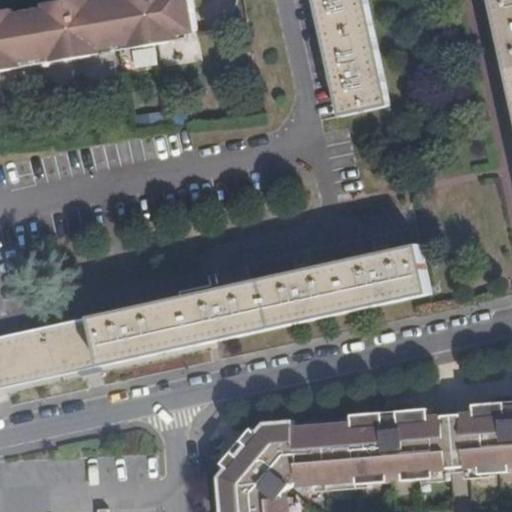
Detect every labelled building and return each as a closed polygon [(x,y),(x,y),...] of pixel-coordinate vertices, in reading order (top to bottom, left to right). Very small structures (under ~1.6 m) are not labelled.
[(188,29),(193,28),(200,27),(194,0),(48,0),(49,7),(16,14),(13,6),(1,7),(0,0),(0,71),(30,66),(29,63),(29,57),(61,52),(62,58),(62,60),(110,51),(109,49),(108,42),(139,37),(140,42),(141,45),(189,37),(188,34),(188,29)] [(319,0),(344,114),(392,104),(369,0),(319,0)] [(511,0),(498,0),(511,62),(511,0)] [(109,49),(140,42),(139,37),(108,42),(109,49)] [(166,65),(187,60),(183,42),(161,47),(166,65)] [(29,63),(62,58),(61,52),(29,57),(29,63)] [(323,262),(87,317),(98,365),(219,338),(439,289),(429,240),(323,262)] [(0,335),(0,387),(67,374),(98,365),(87,317),(0,335)] [(511,393),(497,395),(498,402),(481,404),(480,411),(461,412),(437,415),(436,407),(417,409),(416,402),(389,404),(389,411),(360,414),(360,421),(303,426),(302,420),(271,422),(264,431),(260,429),(248,441),(252,445),(244,455),(240,452),(229,464),(231,469),(225,477),(227,511),(300,511),(300,503),(299,495),(293,496),(293,491),(301,483),(307,483),(307,485),(326,484),(367,481),(369,484),(381,483),(401,481),(400,477),(414,477),(414,480),(430,479),(442,478),(443,470),(456,469),(464,468),(472,468),(485,467),(486,475),(500,475),(511,473),(511,393)] [(501,479),(500,475),(486,475),(485,467),(472,468),(473,480),(501,479)] [(456,480),(456,469),(443,470),(442,478),(430,479),(431,483),(456,480)] [(381,489),(381,483),(369,484),(367,481),(326,484),(327,493),(381,489)] [(501,484),(471,489),(475,509),(504,504),(501,484)] [(309,511),(309,502),(300,503),(300,511),(309,511)]
